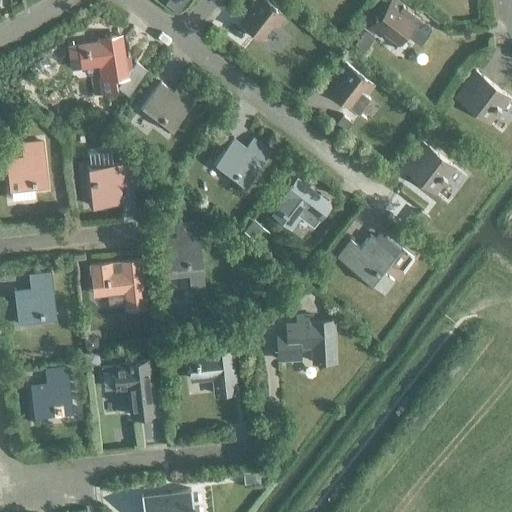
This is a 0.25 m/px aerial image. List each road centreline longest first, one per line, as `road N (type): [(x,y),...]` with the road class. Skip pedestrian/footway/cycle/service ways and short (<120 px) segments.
road 1 (residential): [(273,385),(271,418),(256,448),(31,474),(0,462)]
road 2 (residential): [(391,194),(181,37)]
road 3 (residential): [(0,247),(141,230)]
